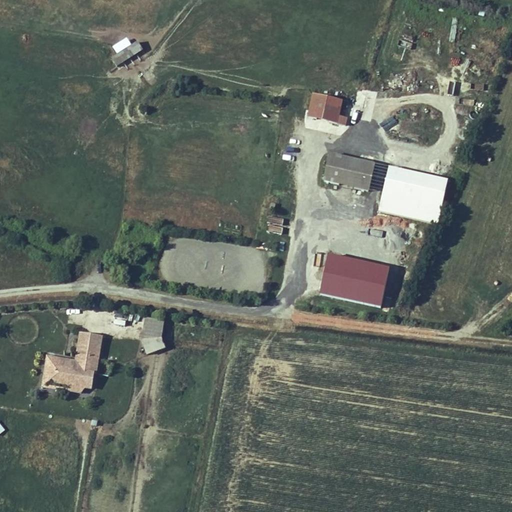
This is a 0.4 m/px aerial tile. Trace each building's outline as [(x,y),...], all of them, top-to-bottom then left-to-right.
[(407,58),(413,41),(400,37),(395,55),(407,58)] [(138,41),(111,58),(116,67),(144,50),(138,41)] [(411,50),(411,61),(419,61),(419,50),(411,50)] [(342,103),(313,96),(309,116),(338,123),(342,103)] [(374,165),(331,155),(324,181),(368,192),(374,165)] [(359,251),(360,246),(348,243),(347,248),(359,251)] [(143,351),(163,352),(165,319),(144,318),(143,351)] [(102,339),(81,336),(80,342),(101,345),(102,339)] [(57,366),(47,365),(45,381),(55,382),(57,385),(67,387),(77,394),(82,394),(86,389),(92,390),(94,375),(84,374),(86,365),(92,366),(93,360),(99,361),(101,345),(80,342),(77,364),(71,363),(70,365),(64,364),(64,363),(57,366)] [(92,366),(86,365),(84,374),(94,375),(97,375),(99,361),(93,360),(92,366)] [(45,381),(44,389),(77,394),(67,387),(57,385),(55,382),(45,381)]
